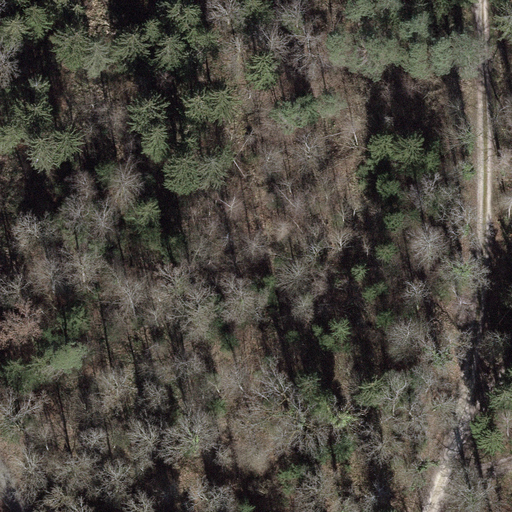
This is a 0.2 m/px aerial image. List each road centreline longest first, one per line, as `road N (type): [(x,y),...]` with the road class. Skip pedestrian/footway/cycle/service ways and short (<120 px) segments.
road 1 (track): [(432,511),(475,358),(488,214),(481,0)]
road 2 (track): [(448,477),(484,399),(511,365)]
